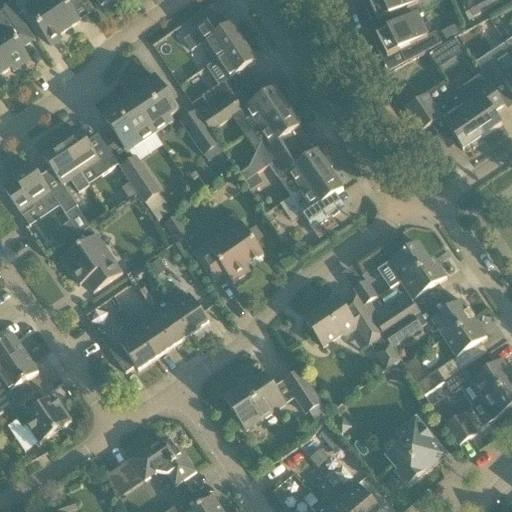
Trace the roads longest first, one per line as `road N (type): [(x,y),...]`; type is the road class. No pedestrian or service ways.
road 1 (residential): [(181,388),(239,346),(296,282),(399,213)]
road 2 (residential): [(399,213),(254,0)]
road 3 (residential): [(175,0),(114,34),(69,88),(0,125)]
road 4 (residential): [(115,430),(0,267)]
road 5 (residential): [(262,511),(181,388)]
road 6 (residential): [(511,324),(433,200)]
road 7 (residential): [(0,499),(115,430)]
